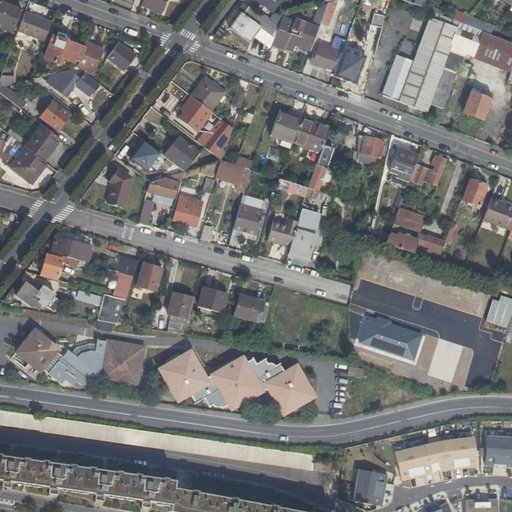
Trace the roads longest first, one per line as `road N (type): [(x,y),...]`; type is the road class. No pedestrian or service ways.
road 1 (tertiary): [(0,395),(318,436),(511,407)]
road 2 (residential): [(178,44),(511,165)]
road 3 (residential): [(50,211),(341,293)]
road 4 (residential): [(178,44),(50,211)]
road 5 (residential): [(383,511),(473,481),(511,486)]
road 6 (residential): [(178,44),(62,0)]
